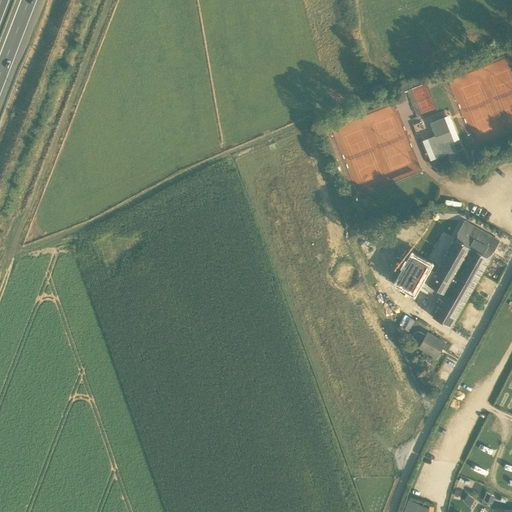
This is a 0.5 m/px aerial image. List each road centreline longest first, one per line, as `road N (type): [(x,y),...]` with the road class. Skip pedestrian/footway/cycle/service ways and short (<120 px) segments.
road 1 (track): [(511,37),(18,256),(0,305)]
road 2 (track): [(314,122),(431,426)]
road 3 (unclassified): [(392,511),(511,266)]
road 4 (unknown): [(435,511),(444,462),(511,333)]
